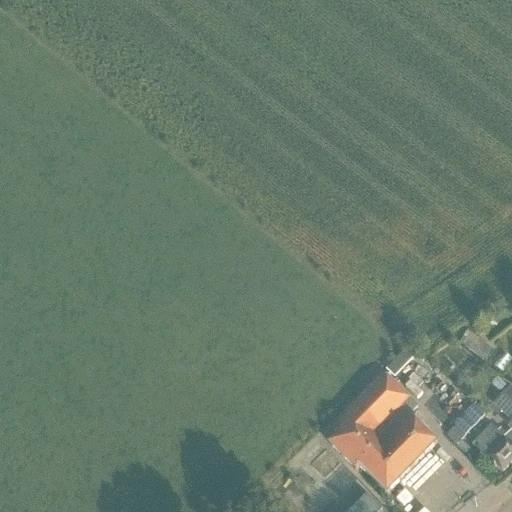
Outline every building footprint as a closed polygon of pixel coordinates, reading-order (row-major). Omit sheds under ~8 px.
[(459,343),(483,361),(492,349),(467,331),(459,343)] [(387,370),(395,378),(417,355),(409,347),(387,370)] [(410,417),(419,408),(383,373),(330,428),(339,436),(330,445),(357,472),(360,468),(388,496),(438,445),(410,417)] [(421,411),(444,428),(458,409),(435,392),(421,411)] [(447,435),(457,445),(477,425),(466,415),(447,435)] [(511,431),(504,439),(492,428),(473,447),(486,459),(487,458),(503,473),(511,463),(511,431)] [(349,511),(379,511),(380,511),(364,496),(349,511)]
